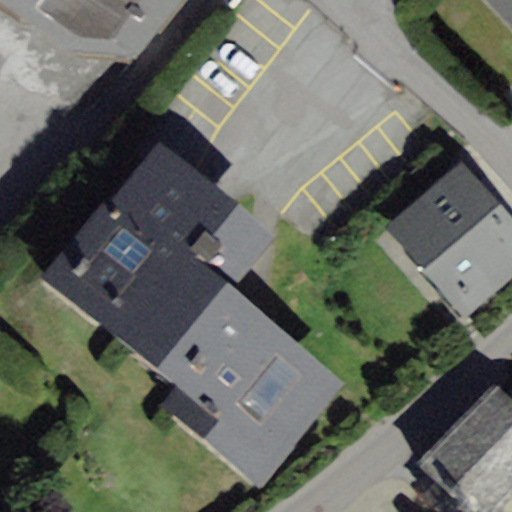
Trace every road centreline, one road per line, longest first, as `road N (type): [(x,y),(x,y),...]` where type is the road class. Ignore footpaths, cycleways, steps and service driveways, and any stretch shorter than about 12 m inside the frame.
road 1 (residential): [(301,511),(511,327)]
road 2 (residential): [(511,172),(336,0)]
road 3 (unknown): [(94,84),(126,71),(194,0)]
